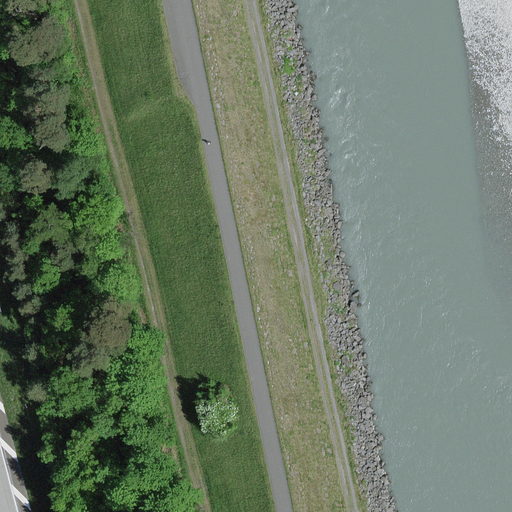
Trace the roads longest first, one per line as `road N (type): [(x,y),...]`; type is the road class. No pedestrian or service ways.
road 1 (track): [(179,0),(285,511)]
road 2 (track): [(247,0),(350,511)]
